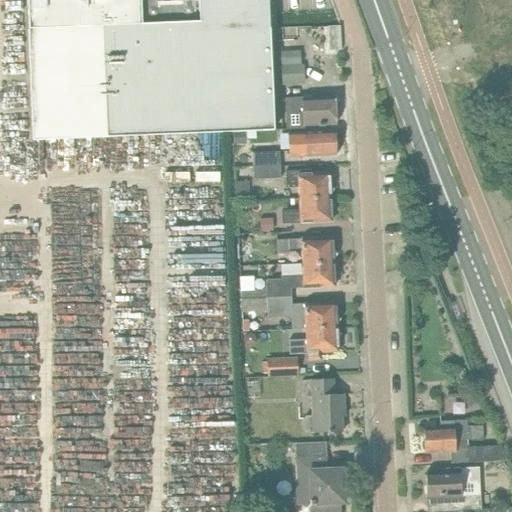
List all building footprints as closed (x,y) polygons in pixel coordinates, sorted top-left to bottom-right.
[(26,0),(32,140),(234,132),(247,131),(274,130),(268,0),(26,0)] [(305,64),(282,64),(282,84),(306,84),(305,64)] [(303,97),(285,98),(285,113),(286,126),(315,125),(335,124),(334,97),(303,98),(303,97)] [(289,157),(316,156),(336,155),(335,130),(315,131),(288,132),(289,157)] [(247,131),(234,132),(235,144),(247,143),(247,138),(247,131)] [(252,166),(280,165),(279,151),(252,152),(252,166)] [(280,177),(280,165),(252,166),(253,178),(280,177)] [(299,198),(330,197),(329,172),(309,173),(302,173),(285,174),(285,184),(298,184),(299,198)] [(330,197),(299,198),(299,213),(275,214),(276,224),(287,223),(311,222),(331,221),(330,197)] [(240,216),(241,230),(259,228),(257,214),(240,216)] [(260,233),(273,233),(273,218),(259,219),(260,233)] [(278,251),(299,249),(298,236),(277,237),(278,251)] [(312,238),(301,239),(302,263),(333,262),(332,237),(312,238)] [(333,262),(302,263),(303,277),(265,279),(266,298),(291,296),(291,288),(334,286),(333,262)] [(265,298),(264,287),(254,287),(254,276),(240,277),(240,299),(265,298)] [(291,296),(266,298),(267,317),(291,316),(291,329),(305,328),(336,326),(335,302),(291,304),(291,296)] [(240,299),(240,311),(266,310),(265,298),(240,299)] [(336,326),(305,328),(306,340),(289,341),(290,354),(306,353),(307,360),(320,359),(320,352),(338,351),(336,326)] [(249,333),(244,336),(245,343),(250,345),(255,342),(255,336),(249,333)] [(298,374),(297,356),(268,356),(268,374),(298,374)] [(333,379),(313,380),(310,380),(301,381),(302,397),(311,397),(312,416),(306,416),(303,419),(303,430),(306,433),(313,432),(313,433),(342,432),(341,409),(344,409),(344,394),(333,395),(333,379)] [(466,420),(459,421),(439,421),(440,428),(423,428),(424,441),(422,443),(422,448),(424,450),(425,453),(450,452),(450,464),(476,462),(476,447),(455,448),(455,440),(482,438),(482,425),(466,426),(466,420)] [(297,458),(296,458),(298,510),(297,511),(340,511),(340,503),(345,503),(344,468),(327,469),(326,456),(325,442),(296,443),(297,458)] [(478,467),(465,468),(445,469),(446,472),(425,473),(426,498),(442,498),(442,511),(481,510),(480,495),(461,496),(460,479),(464,478),(464,481),(479,481),(478,467)]
